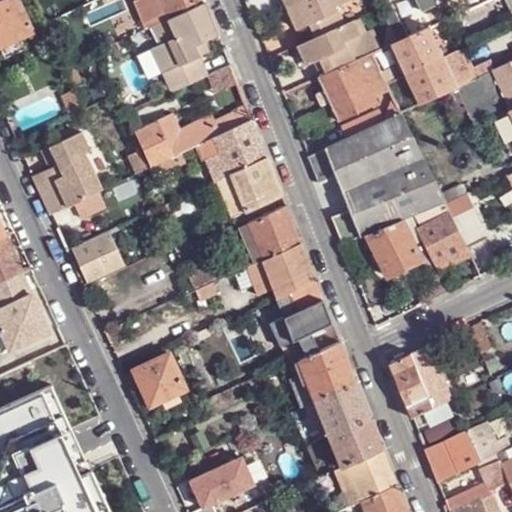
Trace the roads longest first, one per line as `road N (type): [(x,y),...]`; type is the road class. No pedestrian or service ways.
road 1 (residential): [(165,511),(0,150)]
road 2 (residential): [(229,0),(368,353)]
road 3 (residential): [(368,353),(433,511)]
road 4 (residential): [(368,353),(511,284)]
